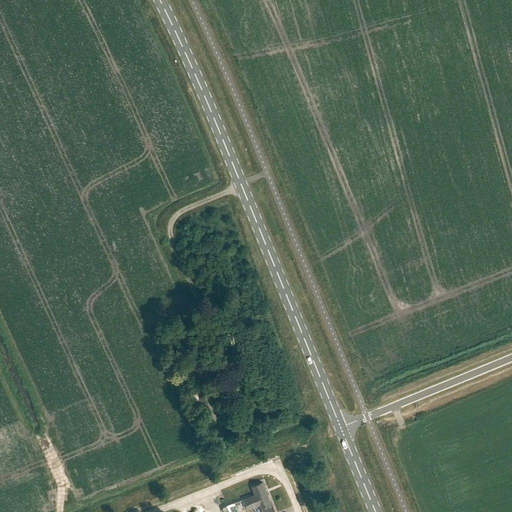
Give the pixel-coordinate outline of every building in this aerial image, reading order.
[(178,365),(183,375),(194,370),(189,359),(178,365)] [(195,391),(190,393),(197,411),(203,409),(208,422),(220,417),(217,410),(218,410),(212,394),(199,399),(195,391)] [(243,415),(229,421),(235,434),(249,428),(243,415)] [(247,510),(259,505),(260,508),(262,511),(275,511),(271,503),(262,482),(252,487),(255,494),(243,499),(247,510)] [(222,506),(223,511),(239,511),(247,509),(242,498),(222,506)]
